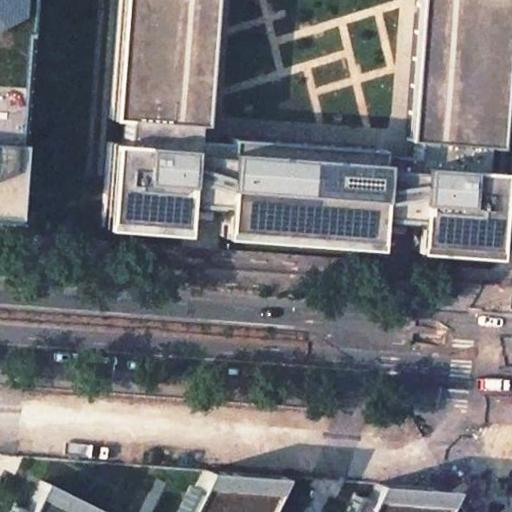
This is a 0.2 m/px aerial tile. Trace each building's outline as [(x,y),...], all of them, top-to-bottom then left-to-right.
[(0,0),(0,171),(6,173),(4,191),(31,168),(43,0),(0,0)] [(232,0),(129,0),(113,205),(485,234),(503,0),(419,0),(409,122),(224,108),(232,0)] [(278,511),(296,477),(257,474),(218,471),(197,511),(278,511)] [(122,511),(123,510),(90,494),(56,477),(39,511),(122,511)] [(451,511),(462,490),(412,486),(368,483),(353,511),(451,511)]
